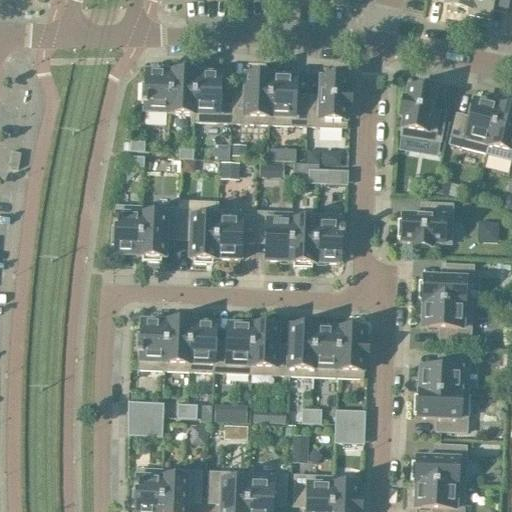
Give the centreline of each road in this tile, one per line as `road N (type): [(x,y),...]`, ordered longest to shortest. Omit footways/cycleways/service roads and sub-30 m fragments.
road 1 (residential): [(101,511),(107,295),(359,301)]
road 2 (residential): [(370,42),(359,301)]
road 3 (residential): [(370,42),(123,36)]
road 4 (residential): [(359,301),(388,303),(376,511)]
road 5 (residential): [(511,68),(370,42)]
